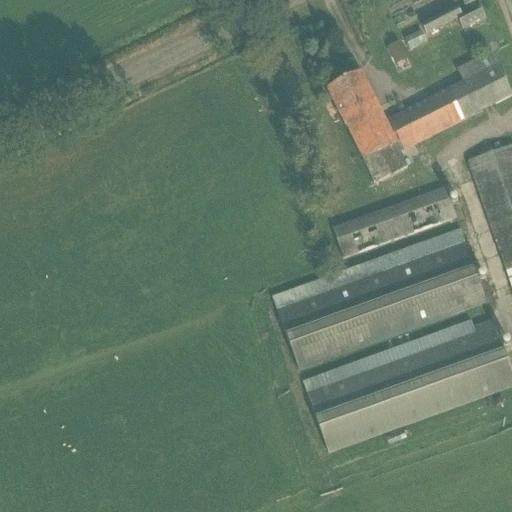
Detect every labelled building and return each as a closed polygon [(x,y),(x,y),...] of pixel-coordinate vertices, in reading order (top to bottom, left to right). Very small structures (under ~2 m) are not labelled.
[(456,8),(421,26),(426,37),(458,21),(462,18),(456,8)] [(462,18),(458,21),(463,32),(486,21),(480,10),(462,18)] [(387,50),(395,68),(407,62),(399,45),(387,50)] [(374,187),(408,170),(400,155),(511,98),(511,97),(491,56),(457,72),(462,84),(385,123),(362,76),(326,93),(374,187)] [(511,148),(466,164),(511,296),(511,148)] [(343,262),(456,222),(445,190),(332,231),(343,262)] [(299,374),(486,307),(465,246),(277,314),(299,374)] [(511,390),(511,376),(490,323),(473,329),(475,337),(307,397),(329,457),(511,390)]
